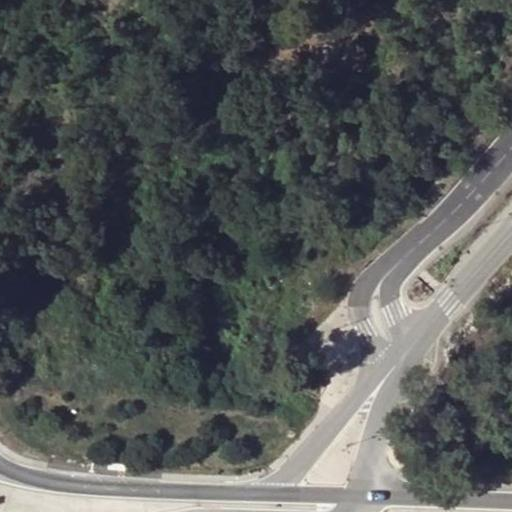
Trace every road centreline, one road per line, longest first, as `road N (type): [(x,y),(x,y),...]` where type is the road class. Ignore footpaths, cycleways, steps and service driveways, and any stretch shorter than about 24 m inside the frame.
road 1 (secondary): [(274,495),(112,490),(0,468)]
road 2 (residential): [(405,351),(274,495)]
road 3 (residential): [(511,238),(405,351)]
road 4 (residential): [(511,150),(404,258)]
road 5 (residential): [(373,498),(373,459),(405,351)]
road 6 (residential): [(404,258),(372,280),(361,308),(384,351),(405,351)]
road 7 (secondary): [(511,503),(373,498)]
